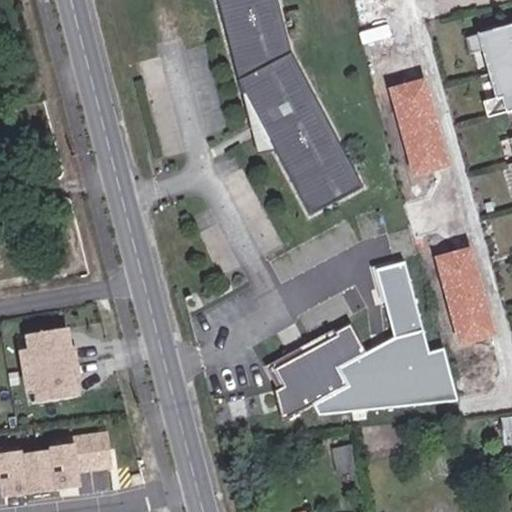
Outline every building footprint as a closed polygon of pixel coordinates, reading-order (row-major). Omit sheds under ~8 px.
[(313,214),(366,186),(294,53),(279,0),(218,0),(245,95),(248,93),(313,214)] [(511,29),(465,41),(470,59),(483,56),(496,105),(483,107),(488,123),(511,115),(511,29)] [(265,420),(332,386),(325,367),(354,355),(342,324),(325,331),(326,335),(260,363),(268,381),(259,384),(265,420)] [(71,328),(18,336),(33,409),(86,401),(71,328)] [(511,413),(503,415),(507,440),(511,439),(511,413)] [(427,421),(415,423),(416,433),(428,432),(427,421)] [(77,471),(116,467),(112,434),(0,446),(0,493),(79,485),(77,471)]
